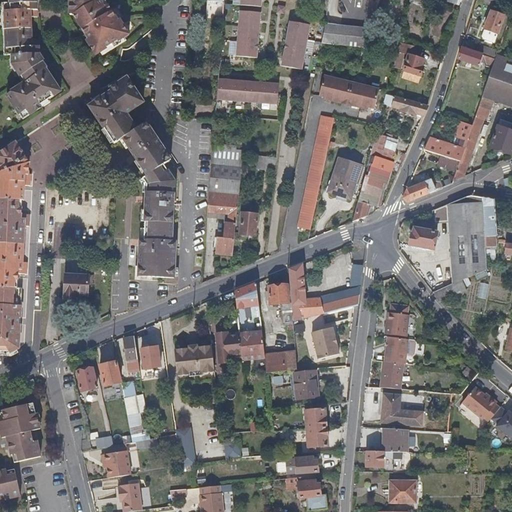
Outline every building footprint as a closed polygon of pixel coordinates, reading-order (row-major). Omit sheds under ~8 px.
[(10,0),(11,8),(3,8),(4,46),(11,46),(12,62),(20,61),(21,61),(22,62),(23,64),(22,65),(20,67),(19,68),(26,79),(7,91),(16,106),(20,111),(25,108),(29,113),(42,105),(40,102),(61,89),(46,66),(48,64),(40,51),(38,37),(31,37),(31,14),(38,14),(37,0),(10,0)] [(69,0),(70,9),(70,13),(74,14),(85,32),(89,38),(86,40),(96,53),(106,46),(105,44),(117,36),(118,38),(129,31),(119,16),(117,18),(107,3),(104,4),(101,0),(69,0)] [(224,0),(202,0),(202,15),(223,16),(224,0)] [(239,11),(235,56),(256,58),(260,13),(239,11)] [(497,33),(503,15),(491,11),(485,28),(497,33)] [(279,65),(300,68),(307,23),(286,20),(279,65)] [(338,26),(323,23),(319,39),(334,43),(338,26)] [(345,45),(360,49),(366,31),(338,26),(334,43),(345,45)] [(412,58),(415,48),(398,43),(396,52),(406,56),(401,72),(420,77),(423,67),(421,67),(422,61),(412,58)] [(476,44),(473,52),(496,59),(496,57),(498,52),(498,51),(476,44)] [(481,62),(493,66),(496,59),(473,52),(461,48),(459,56),(458,59),(479,66),(481,62)] [(482,97),(490,99),(493,100),(511,106),(511,62),(506,60),(496,57),(496,59),(493,66),(492,69),(488,80),(482,97)] [(122,137),(136,129),(127,114),(143,102),(127,77),(110,89),(111,91),(90,104),(114,143),(122,137)] [(217,79),(215,100),(276,104),(277,83),(217,79)] [(343,105),(349,85),(336,82),(322,79),(317,99),(323,100),(323,102),(338,106),(339,104),(343,105)] [(351,86),(349,85),(343,105),(350,107),(350,109),(365,112),(366,110),(372,111),(376,92),(351,86)] [(415,114),(422,116),(425,109),(427,105),(385,93),(383,100),(392,103),(391,107),(400,110),(400,111),(414,116),(415,114)] [(454,179),(454,180),(463,176),(466,167),(478,135),(486,112),(490,99),(482,97),(473,125),(472,126),(467,142),(464,150),(463,155),(460,162),(456,171),(454,179)] [(296,229),(310,231),(331,119),(318,117),(296,229)] [(467,142),(472,126),(464,122),(458,120),(452,136),(453,137),(467,142)] [(147,175),(164,164),(170,160),(160,146),(146,123),(136,129),(122,137),(147,175)] [(511,154),(511,153),(511,131),(497,126),(490,147),(511,154)] [(373,138),(369,156),(390,163),(397,140),(375,133),(373,138)] [(0,143),(0,150),(8,145),(14,141),(10,136),(0,143)] [(428,139),(423,151),(431,154),(440,156),(444,157),(460,162),(463,155),(464,150),(453,146),(450,145),(436,140),(429,137),(428,139)] [(453,146),(464,150),(467,142),(453,137),(450,145),(453,146)] [(8,145),(0,150),(0,348),(4,348),(4,352),(15,347),(16,324),(17,300),(15,299),(16,271),(17,257),(19,256),(21,220),(19,220),(19,195),(21,195),(23,169),(24,169),(25,155),(15,141),(14,141),(8,145)] [(212,143),(210,163),(241,166),(242,156),(242,153),(243,146),(212,143)] [(255,168),(275,170),(277,156),(257,154),(255,168)] [(379,207),(380,207),(383,194),(380,193),(383,181),(387,183),(392,164),(390,163),(369,156),(362,184),(358,198),(370,202),(369,204),(379,207)] [(437,165),(456,171),(460,162),(444,157),(440,156),(437,165)] [(360,169),(338,162),(328,193),(349,201),(360,169)] [(208,186),(208,193),(228,195),(238,196),(240,176),(241,166),(210,163),(210,169),(208,186)] [(143,239),(171,241),(172,219),(174,180),(164,164),(147,175),(143,178),(146,184),(146,188),(144,217),(143,239)] [(406,190),(402,197),(407,202),(433,192),(439,190),(434,179),(421,184),(406,190)] [(208,193),(207,211),(226,212),(228,195),(208,193)] [(217,254),(233,255),(236,216),(238,196),(228,195),(226,212),(230,213),(229,223),(225,228),(224,238),(215,237),(214,247),(217,247),(217,254)] [(457,283),(462,280),(473,276),(485,271),(485,260),(485,251),(485,249),(485,211),(484,198),(473,196),(465,198),(451,204),(447,205),(448,218),(448,222),(449,238),(451,266),(452,285),(457,283)] [(485,211),(485,249),(496,249),(496,230),(496,207),(496,200),(486,198),(484,198),(485,211)] [(358,200),(352,223),(353,222),(364,217),(366,217),(369,204),(358,200)] [(434,223),(448,222),(448,218),(447,205),(438,209),(433,211),(434,223)] [(257,216),(242,214),(240,234),(256,235),(257,216)] [(433,252),(435,233),(412,231),(411,238),(410,238),(410,249),(433,252)] [(174,242),(171,241),(143,239),(139,239),(137,276),(172,279),(174,242)] [(307,293),(303,263),(299,265),(290,269),(291,286),(293,301),(293,307),(295,322),(338,310),(353,306),(358,305),(361,288),(344,292),(327,296),(320,298),(314,298),(308,299),(307,293)] [(362,274),(363,265),(353,264),(352,272),(362,274)] [(91,276),(65,275),(64,299),(74,299),(75,294),(88,295),(89,285),(91,285),(91,276)] [(466,289),(462,280),(457,283),(452,285),(436,292),(440,301),(446,299),(466,289)] [(259,302),(256,282),(239,289),(236,290),(238,305),(238,308),(253,306),(254,318),(260,317),(259,302)] [(293,307),(293,301),(289,302),(288,286),(269,288),(271,303),(281,303),(283,326),(295,325),(295,322),(293,307)] [(471,297),(484,296),(484,288),(471,289),(471,297)] [(406,336),(409,315),(389,312),(387,326),(385,326),(384,334),(406,336)] [(337,355),(335,346),(333,346),(332,339),(334,338),(332,328),(311,333),(317,360),(337,355)] [(242,355),(241,334),(228,335),(228,331),(218,332),(222,361),(231,360),(231,356),(242,355)] [(263,335),(262,331),(241,334),(242,355),(243,359),(261,357),(265,357),(264,350),(263,335)] [(297,354),(296,333),(263,335),(264,350),(265,357),(284,355),(297,354)] [(135,338),(135,337),(125,339),(128,359),(131,358),(133,370),(140,369),(135,338)] [(400,364),(404,364),(407,339),(386,337),(384,351),(383,361),(391,362),(400,364)] [(216,371),(214,351),(213,345),(199,347),(198,341),(189,342),(190,348),(176,350),(179,376),(191,374),(191,371),(203,370),(203,373),(216,371)] [(157,346),(142,348),(144,370),(160,367),(157,346)] [(284,355),(265,357),(267,374),(283,373),(294,372),(299,372),(297,354),(284,355)] [(122,360),(116,361),(124,396),(129,395),(126,380),(123,365),(122,360)] [(124,396),(116,361),(100,365),(107,400),(124,396)] [(378,388),(397,390),(399,374),(400,364),(391,362),(383,361),(381,361),(377,388),(378,388)] [(91,369),(77,372),(81,393),(96,390),(91,369)] [(319,398),(317,370),(299,372),(294,372),(296,400),(319,398)] [(245,384),(248,416),(258,415),(255,383),(245,384)] [(484,417),(496,403),(497,402),(490,396),(489,398),(484,395),(475,386),(461,402),(482,419),(484,417)] [(134,443),(144,441),(142,429),(141,423),(139,413),(138,409),(136,396),(135,394),(129,395),(124,396),(132,437),(134,443)] [(396,410),(398,395),(382,394),(379,423),(400,425),(419,426),(419,424),(420,412),(396,410)] [(146,411),(143,395),(136,396),(138,409),(139,413),(146,411)] [(348,409),(348,400),(333,401),(334,410),(348,409)] [(488,421),(500,407),(496,403),(484,417),(488,421)] [(14,467),(40,460),(34,434),(38,432),(37,427),(39,426),(35,415),(33,415),(30,405),(0,412),(3,422),(0,422),(0,434),(2,439),(11,437),(12,443),(6,446),(9,457),(11,457),(14,467)] [(308,429),(327,427),(326,409),(307,410),(308,429)] [(511,412),(510,411),(497,426),(511,438),(511,412)] [(189,466),(193,465),(197,465),(192,427),(177,430),(177,435),(178,439),(180,455),(182,467),(185,467),(189,466)] [(329,445),(327,427),(308,429),(310,447),(329,445)] [(146,440),(150,440),(148,428),(142,429),(144,441),(146,440)] [(404,453),(405,430),(385,429),(381,429),(380,452),(400,453),(404,453)] [(113,446),(111,437),(95,440),(96,449),(113,446)] [(145,448),(144,441),(134,443),(129,443),(130,451),(145,448)] [(241,442),(226,444),(227,460),(240,458),(243,458),(242,447),(241,442)] [(109,478),(124,476),(120,452),(95,455),(96,464),(100,463),(101,469),(102,479),(109,478)] [(380,452),(366,452),(365,467),(382,467),(382,457),(392,461),(392,464),(400,464),(400,453),(380,452)] [(300,471),(319,470),(318,458),(314,458),(314,455),(286,458),(287,473),(299,472),(299,473),(300,472),(300,471)] [(0,501),(20,496),(14,469),(4,472),(3,470),(0,471),(0,501)] [(315,481),(314,474),(297,475),(299,496),(306,495),(307,509),(327,507),(326,492),(320,492),(319,480),(315,481)] [(414,500),(414,479),(389,478),(389,499),(414,500)] [(116,497),(119,511),(121,511),(137,510),(133,483),(115,486),(115,487),(112,488),(113,493),(115,493),(116,497)] [(197,511),(218,511),(217,491),(216,491),(215,484),(212,484),(195,486),(196,493),(195,493),(196,502),(197,502),(197,511)]
